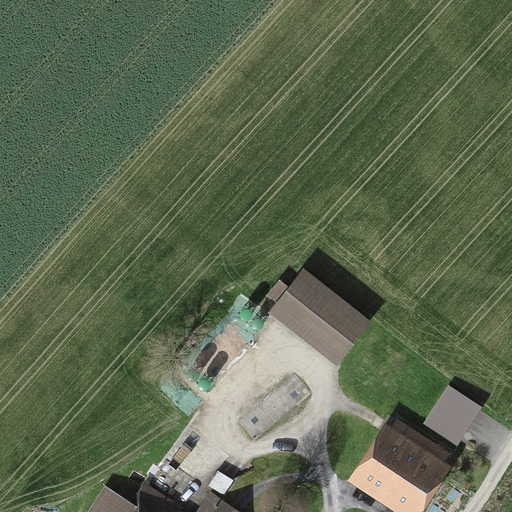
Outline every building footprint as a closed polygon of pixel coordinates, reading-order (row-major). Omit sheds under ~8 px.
[(282,305),(345,355),(371,322),(308,272),(294,290),(283,282),(273,296),(283,304),(282,305)] [(479,411),(451,391),(428,424),(456,444),(479,411)] [(257,405),(243,419),(256,433),(271,420),(257,405)] [(364,474),(414,507),(449,455),(400,420),(364,474)] [(212,497),(210,496),(198,511),(188,511),(147,485),(134,505),(111,490),(97,511),(233,511),(219,501),(232,482),(220,474),(211,486),(217,490),(212,497)]
